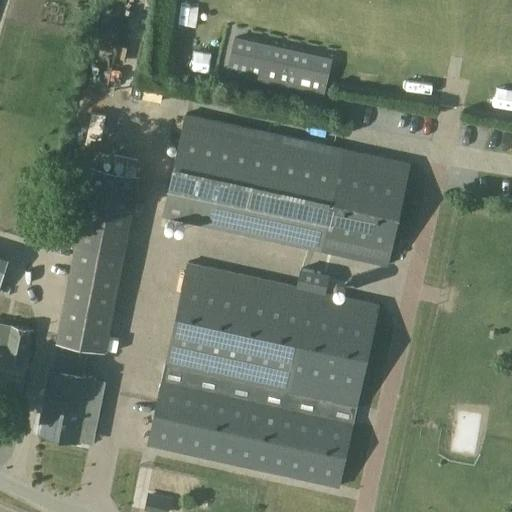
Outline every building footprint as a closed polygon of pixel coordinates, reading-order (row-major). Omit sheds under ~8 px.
[(325,55),(232,34),(223,74),(316,96),(325,55)] [(185,114),(163,216),(387,266),(410,163),(185,114)] [(57,341),(105,350),(138,172),(90,163),(57,341)] [(0,285),(8,257),(0,254),(0,285)] [(188,262),(165,365),(355,407),(378,305),(188,262)] [(54,265),(52,286),(61,287),(63,266),(54,265)] [(33,331),(11,326),(7,347),(2,373),(14,375),(12,385),(21,386),(33,331)] [(0,381),(12,385),(14,375),(2,373),(7,347),(0,345),(0,381)] [(352,422),(355,407),(165,365),(148,445),(338,487),(353,422),(352,422)] [(91,376),(52,369),(40,432),(63,436),(62,440),(76,443),(77,439),(79,440),(82,426),(94,428),(98,409),(86,406),(91,376)] [(231,501),(253,504),(256,484),(234,481),(231,501)] [(225,503),(225,511),(242,511),(250,511),(251,504),(225,503)]
